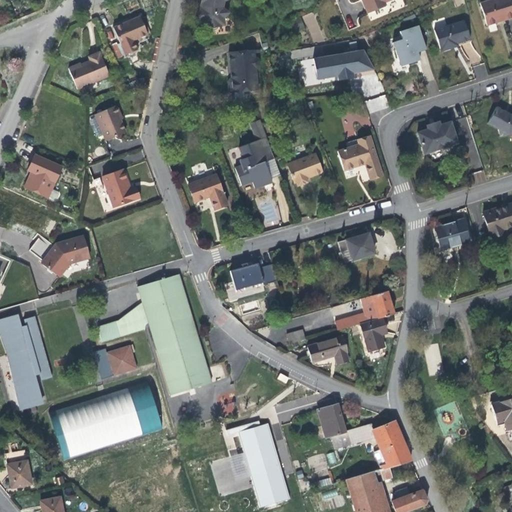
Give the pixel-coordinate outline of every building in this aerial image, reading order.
[(194,0),(191,5),(195,13),(194,16),(215,23),(217,18),(224,14),(221,7),(224,1),(225,0),(194,0)] [(359,0),(366,13),(384,5),(383,2),(387,0),(359,0)] [(495,22),(488,0),(484,0),(480,1),(488,24),(495,22)] [(511,2),(511,0),(488,0),(495,22),(506,18),(511,16),(511,2)] [(146,34),(138,16),(125,22),(112,27),(125,55),(136,50),(133,40),(146,34)] [(458,41),(470,38),(463,19),(434,28),(441,50),(453,46),(452,43),(458,41)] [(426,48),(418,25),(400,30),(402,38),(393,42),(401,66),(411,63),(418,61),(415,52),(418,51),(426,48)] [(337,54),(314,58),(316,71),(322,70),(324,77),(337,75),(349,73),(353,72),(374,68),(364,50),(343,53),(341,52),(338,53),(337,54)] [(106,75),(97,52),(86,56),(88,63),(83,65),(78,67),(77,64),(65,69),(74,89),(106,75)] [(231,54),(232,71),(234,71),(234,77),(233,77),(233,80),(232,79),(229,82),(230,92),(232,94),(260,92),(258,71),(259,70),(261,68),(261,61),(258,59),(257,59),(256,53),(231,54)] [(373,108),(386,108),(386,97),(373,97),(373,108)] [(105,141),(124,133),(120,122),(117,116),(119,114),(116,105),(93,114),(105,141)] [(511,116),(511,117),(497,109),(489,125),(500,131),(500,132),(502,138),(511,135),(511,116)] [(450,123),(439,126),(428,129),(418,133),(425,154),(457,144),(450,123)] [(365,164),(370,176),(376,174),(377,177),(383,175),(370,134),(356,139),(358,144),(337,152),(344,171),(357,167),(365,164)] [(274,160),(265,138),(239,149),(243,160),(239,162),(241,167),(235,170),(241,187),(252,183),(254,190),(263,186),(272,183),(266,168),(265,169),(263,164),(274,160)] [(49,187),(59,166),(33,154),(28,164),(25,170),(27,172),(21,186),(53,202),(57,191),(49,187)] [(312,178),(322,174),(321,172),(313,172),(313,163),(319,164),(315,155),(287,166),(294,185),(296,185),(297,188),(308,183),(306,180),(312,178)] [(113,205),(136,198),(131,186),(129,186),(126,181),(121,168),(101,175),(113,205)] [(187,185),(193,202),(203,198),(208,197),(213,210),(226,205),(215,175),(187,185)] [(511,227),(511,209),(511,205),(498,209),(483,214),(491,239),(505,235),(504,230),(511,227)] [(469,243),(462,221),(435,229),(442,251),(456,247),(469,243)] [(371,243),(368,234),(339,242),(345,263),(352,261),(350,257),(359,254),(360,257),(374,253),(371,243)] [(37,236),(29,252),(42,257),(49,241),(37,236)] [(87,258),(80,236),(56,242),(49,249),(40,260),(60,275),(69,264),(87,258)] [(276,282),(272,265),(259,269),(257,264),(244,268),(230,272),(235,291),(262,284),(262,286),(276,282)] [(151,332),(192,320),(177,277),(136,288),(151,332)] [(386,291),(360,299),(364,313),(335,321),(338,330),(350,326),(360,323),(382,317),(393,314),(389,303),(386,291)] [(8,353),(13,371),(48,361),(35,315),(19,320),(18,314),(0,319),(0,326),(1,330),(6,328),(13,353),(8,353)] [(382,317),(360,323),(367,351),(383,347),(380,334),(386,332),(384,327),(382,317)] [(212,382),(192,320),(151,332),(171,394),(212,382)] [(1,330),(8,353),(13,353),(6,328),(1,330)] [(285,335),(288,344),(305,340),(302,331),(285,335)] [(348,350),(344,337),(308,346),(312,361),(328,356),(335,354),(338,364),(349,361),(346,351),(348,350)] [(131,344),(108,350),(97,354),(104,377),(138,367),(131,344)] [(425,345),(427,375),(441,374),(439,344),(425,345)] [(104,377),(97,354),(95,354),(102,378),(104,377)] [(52,375),(48,361),(13,371),(24,404),(43,398),(36,373),(39,372),(41,378),(52,375)] [(50,410),(65,459),(163,427),(148,380),(50,410)] [(511,399),(508,400),(507,398),(500,400),(490,403),(495,424),(504,422),(506,431),(511,429),(511,399)] [(221,413),(234,413),(233,401),(220,402),(221,413)] [(325,438),(335,436),(344,434),(344,432),(340,417),(337,405),(317,409),(325,438)] [(398,432),(394,420),(374,429),(372,429),(375,437),(377,441),(398,432)] [(268,423),(238,431),(260,508),(290,500),(268,423)] [(372,429),(374,429),(371,423),(347,431),(351,445),(375,437),(372,429)] [(335,436),(339,448),(351,445),(347,431),(344,432),(344,434),(335,436)] [(402,440),(398,432),(377,441),(380,448),(402,440)] [(407,451),(402,440),(380,448),(387,464),(388,468),(389,467),(411,461),(407,451)] [(31,485),(24,451),(6,454),(9,473),(12,488),(31,485)] [(329,464),(336,463),(334,452),(327,453),(329,464)] [(345,480),(354,511),(383,511),(373,475),(381,473),(382,478),(391,476),(389,467),(388,468),(373,472),(345,480)] [(319,481),(320,487),(331,483),(329,477),(319,481)] [(511,483),(502,488),(506,498),(511,495),(511,483)] [(391,502),(393,511),(405,511),(423,506),(427,500),(425,496),(423,490),(409,495),(406,488),(395,493),(398,500),(391,502)] [(63,511),(61,497),(40,501),(42,511),(63,511)]
